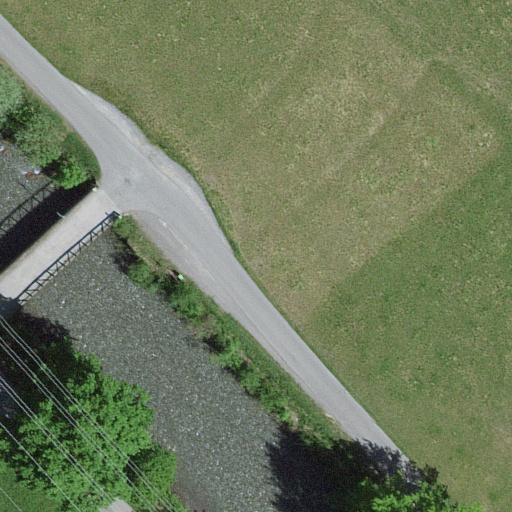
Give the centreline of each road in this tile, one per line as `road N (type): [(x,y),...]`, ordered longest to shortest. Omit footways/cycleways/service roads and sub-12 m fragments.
road 1 (track): [(436,511),(135,178)]
road 2 (track): [(135,178),(0,28)]
road 3 (track): [(135,178),(0,302)]
road 4 (track): [(0,396),(116,511)]
